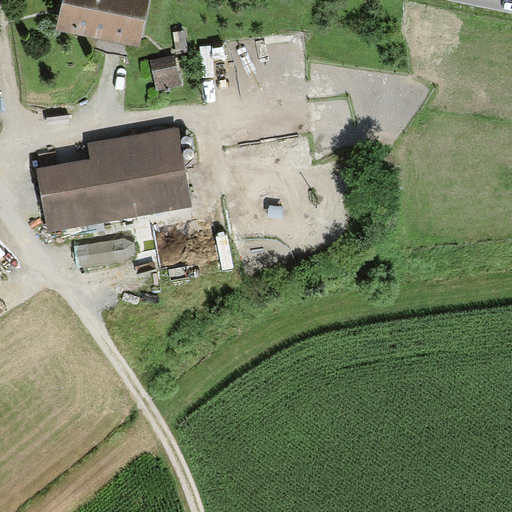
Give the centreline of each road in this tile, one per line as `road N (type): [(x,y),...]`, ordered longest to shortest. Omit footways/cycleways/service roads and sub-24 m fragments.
road 1 (track): [(0,206),(124,365),(197,511)]
road 2 (unknown): [(0,146),(189,114)]
